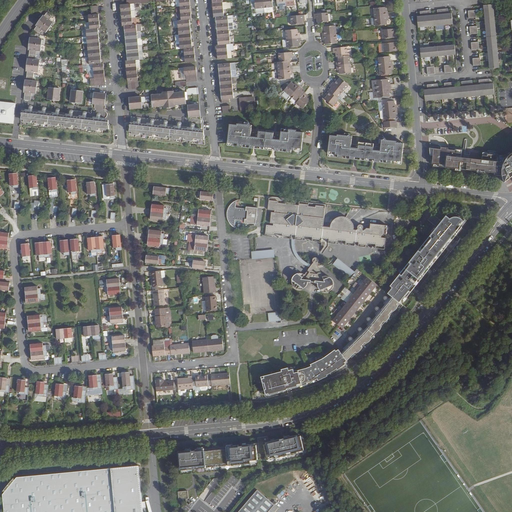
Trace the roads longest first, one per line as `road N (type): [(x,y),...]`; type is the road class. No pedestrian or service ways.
road 1 (residential): [(142,362),(30,370),(13,246),(22,235),(130,225)]
road 2 (residential): [(216,165),(234,357),(143,368)]
road 3 (residential): [(201,0),(216,165)]
road 4 (residential): [(108,0),(122,155)]
road 5 (residential): [(130,225),(142,362)]
road 6 (tertiary): [(231,426),(302,416),(358,383)]
road 7 (tertiary): [(505,207),(423,316)]
road 8 (tertiary): [(358,383),(288,415),(231,426)]
road 9 (tertiary): [(23,445),(150,433)]
road 10 (residential): [(461,2),(469,71),(412,81)]
road 11 (residential): [(122,155),(0,141)]
